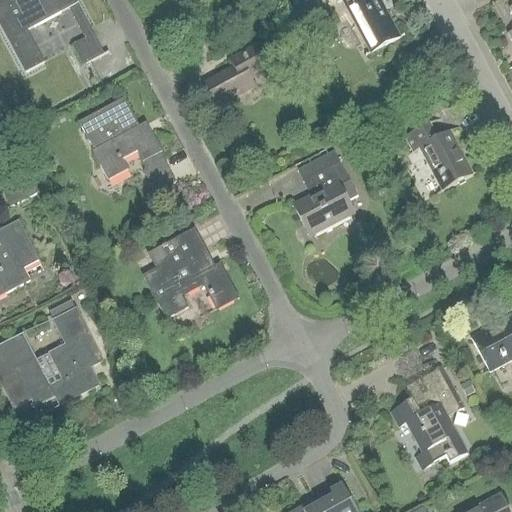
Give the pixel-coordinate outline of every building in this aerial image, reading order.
[(5,0),(0,3),(0,31),(24,76),(42,67),(24,33),(65,11),(81,42),(69,49),(80,69),(104,57),(72,0),(5,0)] [(385,6),(381,0),(347,0),(343,3),(373,59),(404,42),(389,14),(392,12),(388,4),(385,6)] [(318,4),(289,19),(297,35),(326,20),(318,4)] [(231,67),(200,84),(214,109),(253,87),(249,79),(282,62),(268,37),(226,59),(231,67)] [(163,161),(148,133),(142,136),(122,99),(76,124),(107,181),(126,171),(120,160),(135,152),(145,170),(163,161)] [(19,125),(35,117),(27,101),(11,110),(19,125)] [(427,122),(403,135),(411,151),(415,148),(438,191),(471,173),(447,129),(434,136),(427,122)] [(146,184),(168,171),(163,161),(145,170),(140,173),(146,184)] [(316,194),(295,205),(313,238),(350,218),(343,206),(357,198),(339,164),(308,180),(316,194)] [(175,184),(168,171),(146,184),(153,196),(175,184)] [(31,180),(2,195),(10,210),(39,195),(31,180)] [(0,298),(30,283),(24,271),(40,263),(18,224),(0,233),(0,298)] [(146,256),(155,271),(142,278),(166,321),(188,309),(181,297),(202,286),(215,309),(238,297),(220,264),(213,268),(192,230),(146,256)] [(23,337),(0,349),(0,384),(15,413),(32,404),(36,410),(55,400),(60,408),(99,388),(90,370),(103,364),(73,304),(50,316),(66,348),(37,363),(23,337)] [(511,313),(470,336),(488,371),(511,357),(511,313)] [(462,408),(439,367),(420,378),(427,391),(389,411),(398,427),(404,423),(421,454),(414,458),(423,474),(448,461),(452,467),(467,459),(445,417),(462,408)] [(477,393),(471,381),(463,386),(469,398),(477,393)] [(355,511),(340,485),(290,511),(355,511)] [(508,511),(498,494),(465,511),(508,511)]
